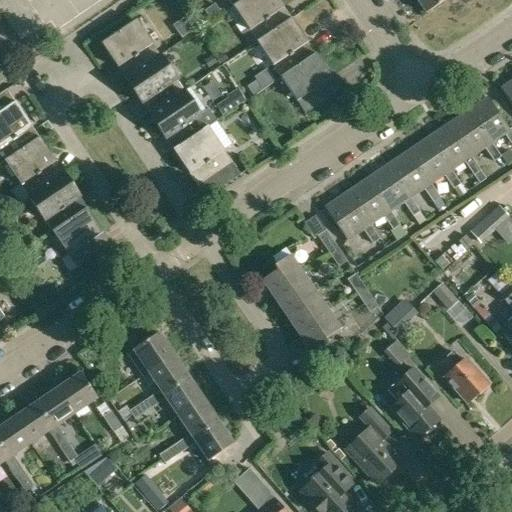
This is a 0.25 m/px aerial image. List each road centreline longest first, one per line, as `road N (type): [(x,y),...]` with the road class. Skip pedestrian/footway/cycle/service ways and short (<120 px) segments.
road 1 (residential): [(197,256),(255,348),(256,371),(242,398),(220,389),(151,288)]
road 2 (residential): [(416,91),(197,256)]
road 3 (residential): [(151,288),(0,388)]
road 4 (residential): [(511,431),(420,511)]
